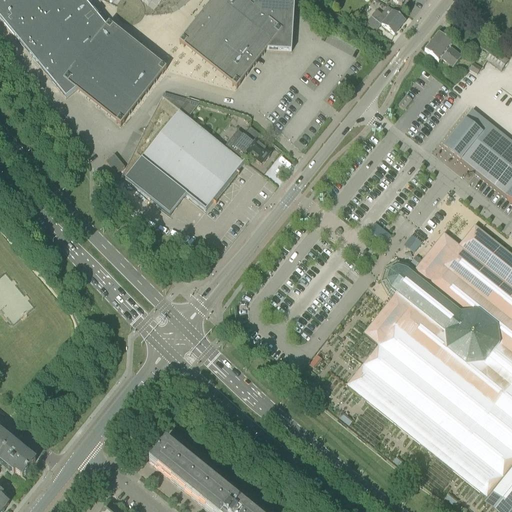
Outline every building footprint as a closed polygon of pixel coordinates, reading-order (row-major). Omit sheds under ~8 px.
[(0,0),(0,20),(66,100),(80,89),(120,121),(159,71),(158,71),(110,33),(111,33),(110,32),(109,32),(106,30),(107,30),(106,29),(81,0),(0,0)] [(187,43),(186,44),(235,83),(261,51),(291,53),(294,0),(222,0),(187,43)] [(377,12),(371,19),(381,26),(394,37),(405,22),(393,12),(388,8),(382,16),(377,12)] [(438,35),(431,43),(445,55),(457,64),(461,58),(450,49),(452,46),(438,35)] [(431,43),(425,52),(438,63),(441,60),(452,69),(457,64),(445,55),(431,43)] [(493,51),(485,61),(501,72),(506,65),(508,62),(493,51)] [(473,65),(469,72),(477,76),(481,70),(473,65)] [(167,90),(161,100),(190,118),(196,107),(167,90)] [(411,101),(407,98),(399,108),(403,111),(411,101)] [(142,160),(125,181),(171,217),(187,196),(206,211),(243,165),(179,113),(170,124),(142,160)] [(447,146),(444,150),(460,163),(463,159),(510,196),(507,199),(511,203),(511,145),(473,114),(447,146)] [(415,137),(423,125),(416,119),(407,132),(415,137)] [(238,132),(226,147),(243,161),(247,155),(248,156),(261,167),(269,156),(255,145),(245,136),(244,137),(238,132)] [(116,176),(125,169),(114,156),(106,164),(116,176)] [(375,225),(369,233),(384,244),(390,237),(375,225)] [(407,272),(397,269),(389,274),(386,283),(391,292),(395,296),(363,336),(378,348),(346,388),(501,511),(511,511),(511,257),(475,227),(459,247),(444,235),(411,276),(407,272)] [(0,434),(0,457),(11,443),(0,434)] [(22,479),(35,463),(11,443),(0,457),(0,464),(14,475),(15,474),(22,479)] [(249,511),(166,445),(165,447),(164,447),(151,463),(150,465),(207,511),(249,511)] [(0,499),(3,496),(0,494),(0,511),(3,511),(9,506),(0,499)]
